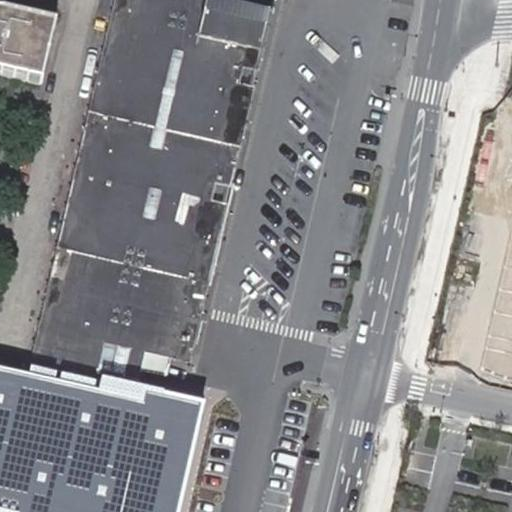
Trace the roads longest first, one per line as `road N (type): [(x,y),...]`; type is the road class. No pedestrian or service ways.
road 1 (tertiary): [(367,374),(442,0)]
road 2 (residential): [(0,326),(16,306),(86,0)]
road 3 (residential): [(511,406),(367,374)]
road 4 (tertiary): [(335,511),(367,374)]
